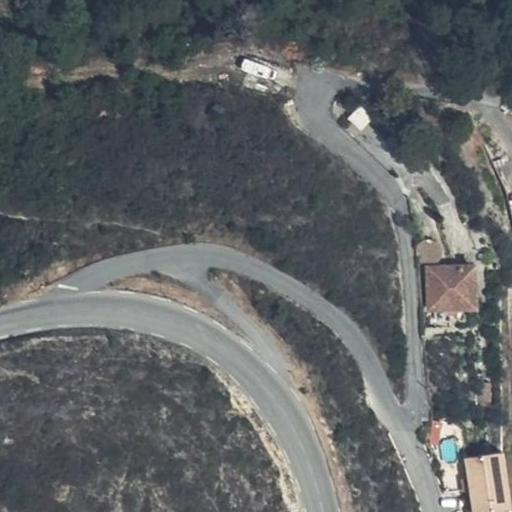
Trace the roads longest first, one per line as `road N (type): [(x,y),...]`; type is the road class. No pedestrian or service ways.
road 1 (residential): [(433,511),(402,424),(345,324),(239,260),(189,256)]
road 2 (secondary): [(263,383),(212,336),(159,313),(58,312)]
road 3 (residential): [(189,256),(199,279),(267,341),(273,360),(263,383)]
road 4 (residential): [(189,256),(100,272),(58,312)]
road 5 (secondary): [(326,511),(303,440),(263,383)]
